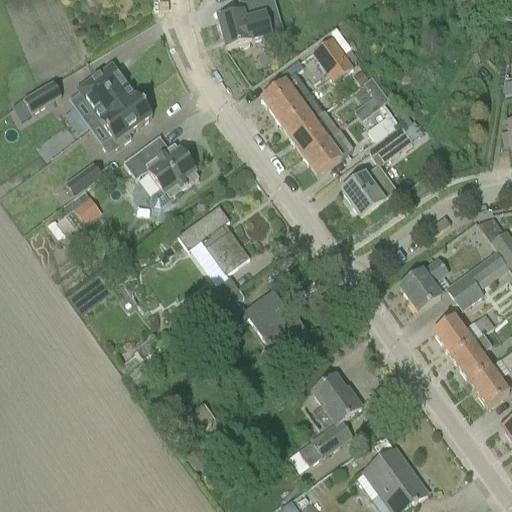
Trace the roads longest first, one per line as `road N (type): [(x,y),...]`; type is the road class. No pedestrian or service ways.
road 1 (residential): [(343,278),(182,60),(175,0)]
road 2 (residential): [(508,511),(343,278)]
road 3 (residential): [(343,278),(368,247),(418,212),(511,188)]
